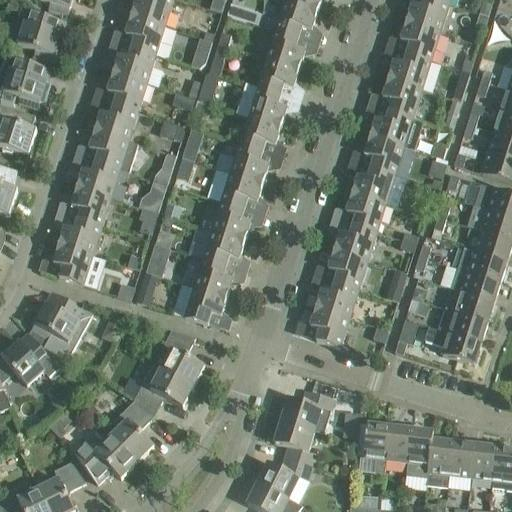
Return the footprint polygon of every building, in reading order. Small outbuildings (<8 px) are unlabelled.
[(73,0),(33,0),(51,6),(49,11),(68,17),(73,0)] [(137,2),(132,20),(165,30),(174,2),(169,0),(148,0),(147,5),(137,2)] [(222,15),(226,2),(218,0),(214,0),(210,12),(222,15)] [(285,0),(284,5),(318,15),(322,0),(285,0)] [(440,36),(449,7),(425,0),(422,10),(412,7),(407,25),(440,36)] [(284,5),(275,34),(299,41),(302,30),(312,33),(318,15),(284,5)] [(232,8),(228,19),(247,25),(250,14),(232,8)] [(480,17),(488,20),(491,11),(483,9),(480,17)] [(21,11),(11,45),(36,53),(34,59),(49,63),(53,65),(66,25),(21,11)] [(480,17),(476,30),(484,33),(488,20),(480,17)] [(132,20),(126,38),(135,41),(132,51),(156,59),(165,30),(132,20)] [(407,57),(431,65),(440,36),(407,25),(401,43),(410,46),(407,57)] [(266,62),(299,73),(305,55),(296,52),(299,41),(275,34),(266,62)] [(212,45),(215,38),(207,36),(205,43),(212,45)] [(222,36),(219,47),(229,50),(232,39),(222,36)] [(219,80),(229,50),(219,47),(209,76),(219,80)] [(119,59),(114,77),(147,87),(156,59),(132,51),(129,62),(119,59)] [(195,56),(191,69),(199,72),(206,67),(208,60),(195,56)] [(422,93),(431,65),(407,57),(404,67),(394,64),(389,83),(422,93)] [(50,74),(51,72),(7,58),(0,73),(0,99),(2,100),(1,103),(14,107),(16,99),(21,100),(19,106),(38,112),(40,106),(45,107),(49,94),(44,93),(44,92),(43,92),(45,86),(46,87),(48,82),(46,82),(49,74),(50,74)] [(467,58),(462,74),(470,77),(475,61),(467,58)] [(266,62),(257,91),(281,98),(284,88),(294,91),(299,73),(266,62)] [(481,85),(489,88),(493,76),(485,73),(481,85)] [(462,74),(455,99),(462,102),(470,77),(462,74)] [(114,77),(108,95),(117,98),(114,109),(138,116),(147,87),(114,77)] [(389,114),(413,122),(422,93),(389,83),(383,101),(392,104),(389,114)] [(188,100),(188,101),(197,103),(199,96),(203,87),(194,84),(188,100)] [(481,85),(477,97),(485,100),(489,88),(481,85)] [(237,116),(248,119),(281,130),(287,112),(278,109),(281,98),(257,91),(246,87),(237,116)] [(511,95),(508,94),(501,115),(511,118),(511,95)] [(199,96),(197,103),(205,106),(207,99),(199,96)] [(177,97),(173,108),(194,114),(197,103),(188,101),(177,97)] [(453,103),(450,113),(458,115),(461,105),(454,103),(453,103)] [(213,109),(198,104),(193,119),(204,122),(210,120),(213,109)] [(36,119),(0,108),(0,149),(3,151),(2,153),(12,156),(13,154),(29,159),(37,133),(32,131),(36,119)] [(101,116),(96,134),(129,144),(138,116),(114,109),(111,119),(101,116)] [(424,125),(413,122),(389,114),(386,125),(376,122),(370,140),(415,154),(424,125)] [(468,127),(476,130),(480,118),(471,115),(468,127)] [(511,118),(501,115),(495,135),(511,140),(511,118)] [(248,119),(239,148),(263,155),(266,145),(276,148),(281,130),(248,119)] [(448,119),(445,129),(453,132),(455,126),(456,122),(448,119)] [(472,142),(476,130),(468,127),(464,139),(472,142)] [(184,135),(182,130),(179,128),(174,143),(181,145),(184,135)] [(92,147),(90,152),(99,155),(96,166),(120,173),(130,176),(139,148),(129,144),(96,134),(92,147)] [(511,140),(495,135),(488,156),(511,163),(511,140)] [(370,140),(365,158),(374,161),(371,171),(406,182),(415,154),(370,140)] [(435,147),(432,159),(443,162),(447,151),(435,147)] [(230,176),(263,187),(269,169),(259,166),(263,155),(239,148),(230,176)] [(198,156),(185,152),(182,161),(190,164),(195,165),(198,156)] [(511,163),(488,156),(482,177),(511,187),(511,163)] [(454,169),(463,171),(467,159),(458,157),(454,169)] [(180,170),(179,174),(191,178),(195,165),(190,164),(182,161),(180,170)] [(83,173),(77,191),(111,202),(120,173),(96,166),(93,176),(83,173)] [(18,193),(12,191),(18,174),(0,168),(0,215),(10,219),(18,193)] [(155,180),(154,184),(167,188),(172,174),(162,171),(162,172),(155,180)] [(358,179),(352,197),(386,208),(397,211),(406,182),(371,171),(368,182),(358,179)] [(217,172),(207,201),(221,205),(245,213),(248,202),(258,205),(263,187),(230,176),(217,172)] [(451,178),(447,190),(456,193),(459,181),(451,178)] [(435,182),(432,191),(440,193),(442,184),(435,182)] [(482,188),(476,209),(511,220),(511,197),(495,192),(482,188)] [(77,191),(72,209),(81,212),(78,223),(102,230),(111,202),(77,191)] [(440,193),(432,191),(430,198),(437,200),(440,193)] [(353,229),(377,236),(386,208),(352,197),(346,215),(356,218),(353,229)] [(150,214),(158,217),(162,205),(146,200),(142,212),(143,212),(150,214)] [(212,234),(245,244),(251,226),(241,223),(245,213),(221,205),(212,234)] [(168,207),(164,218),(177,223),(181,212),(168,207)] [(442,208),(438,220),(446,223),(450,211),(442,208)] [(473,218),(469,230),(476,232),(482,234),(511,243),(511,220),(476,209),(473,218)] [(140,234),(151,238),(158,217),(150,214),(143,212),(140,222),(144,224),(140,234)] [(438,220),(434,232),(443,235),(446,223),(438,220)] [(65,230),(59,248),(93,259),(102,230),(78,223),(75,233),(65,230)] [(368,265),(377,236),(353,229),(350,239),(340,236),(334,254),(368,265)] [(160,233),(155,247),(170,252),(174,238),(160,233)] [(212,234),(203,262),(227,270),(230,259),(239,262),(245,244),(212,234)] [(511,243),(482,234),(475,254),(507,265),(511,249),(511,243)] [(405,236),(403,244),(416,249),(419,240),(410,238),(405,236)] [(403,244),(400,251),(406,253),(414,256),(416,249),(403,244)] [(55,262),(54,266),(63,270),(60,281),(83,288),(96,293),(105,263),(93,259),(59,248),(55,262)] [(423,248),(419,260),(428,262),(431,250),(423,248)] [(464,251),(458,271),(501,285),(507,265),(475,254),(464,251)] [(335,286),(359,293),(368,265),(334,254),(329,272),(338,275),(335,286)] [(131,258),(128,269),(140,273),(143,263),(131,258)] [(419,260),(415,272),(424,274),(428,262),(419,260)] [(148,269),(147,274),(162,279),(166,267),(151,262),(148,269)] [(194,291),(227,301),(233,283),(223,280),(227,270),(203,262),(194,291)] [(458,271),(451,292),(494,306),(501,285),(458,271)] [(403,290),(407,277),(396,274),(391,286),(403,290)] [(350,322),(359,293),(335,286),(331,296),(322,293),(316,311),(350,322)] [(122,287),(118,299),(131,303),(135,291),(122,287)] [(182,287),(173,317),(184,320),(208,328),(212,317),(221,319),(223,314),(227,301),(194,291),(182,287)] [(428,294),(416,290),(412,302),(424,306),(428,294)] [(451,292),(445,313),(488,326),(494,306),(451,292)] [(93,318),(53,295),(32,332),(35,333),(32,339),(42,345),(45,339),(49,341),(45,349),(69,362),(93,318)] [(140,295),(137,305),(148,309),(152,298),(140,295)] [(412,302),(408,314),(424,320),(428,307),(424,306),(412,302)] [(316,344),(340,352),(350,322),(316,311),(310,330),(320,332),(316,344)] [(445,313),(439,333),(481,347),(488,326),(445,313)] [(113,317),(108,329),(120,334),(125,322),(113,317)] [(378,330),(374,342),(385,346),(387,342),(389,334),(378,330)] [(429,330),(425,344),(440,349),(445,350),(443,358),(475,368),(481,347),(439,333),(429,330)] [(196,341),(172,333),(164,349),(171,353),(161,372),(194,389),(205,369),(190,361),(188,356),(196,341)] [(0,366),(1,367),(0,367),(0,384),(1,388),(15,375),(27,389),(44,374),(50,380),(60,371),(35,343),(31,339),(29,336),(0,361),(0,366)] [(395,356),(403,358),(407,346),(399,343),(395,356)] [(183,410),(194,389),(161,372),(153,368),(134,404),(155,419),(163,404),(168,402),(183,410)] [(0,415),(11,411),(0,384),(0,415)] [(288,401),(281,423),(315,434),(324,437),(331,414),(335,404),(312,396),(306,394),(303,405),(288,401)] [(142,432),(155,419),(134,404),(115,423),(121,429),(112,439),(138,465),(154,449),(142,437),(142,432)] [(281,423),(275,446),(288,450),(285,461),(291,463),(314,470),(317,459),(308,456),(315,434),(281,423)] [(368,427),(364,460),(376,462),(374,475),(385,476),(386,463),(390,430),(368,427)] [(390,430),(386,463),(408,466),(412,432),(390,430)] [(408,466),(406,479),(428,481),(433,435),(412,432),(408,466)] [(428,481),(427,489),(448,491),(450,479),(454,445),(433,443),(434,435),(433,435),(428,481)] [(75,457),(93,481),(98,488),(112,473),(121,482),(138,465),(112,439),(102,449),(91,441),(75,457)] [(454,445),(450,479),(471,481),(475,448),(454,445)] [(475,448),(471,481),(493,484),(497,450),(475,448)] [(493,484),(492,494),(505,495),(505,493),(511,493),(511,452),(497,450),(493,484)] [(268,465),(258,486),(289,502),(299,482),(309,484),(314,470),(291,463),(285,461),(281,472),(268,465)] [(59,482),(39,492),(48,511),(74,511),(68,499),(70,494),(86,486),(72,465),(55,474),(59,482)] [(258,486),(247,507),(256,511),(300,511),(303,509),(298,507),(289,502),(258,486)] [(0,500),(0,507),(1,511),(48,511),(39,492),(26,498),(22,490),(0,500)]
